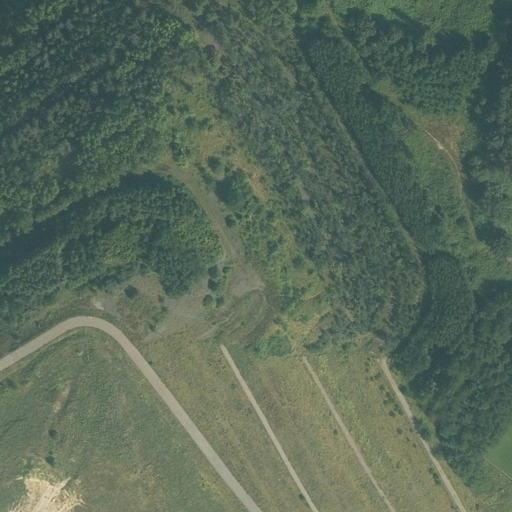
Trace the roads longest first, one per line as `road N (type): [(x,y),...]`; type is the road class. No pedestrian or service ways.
road 1 (track): [(505,265),(482,243),(445,156),(333,21)]
road 2 (track): [(258,285),(195,354),(179,384),(170,447),(184,511)]
road 3 (track): [(384,364),(465,511)]
